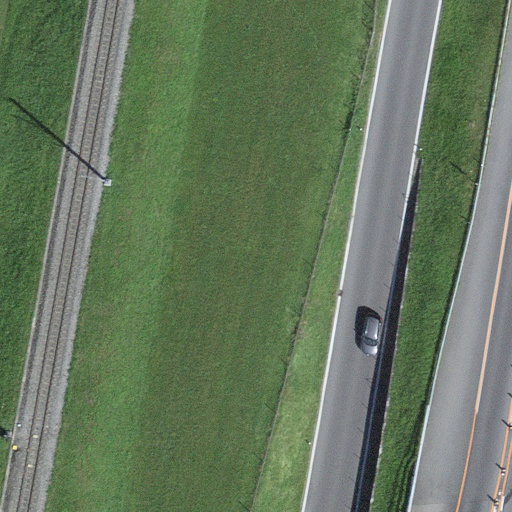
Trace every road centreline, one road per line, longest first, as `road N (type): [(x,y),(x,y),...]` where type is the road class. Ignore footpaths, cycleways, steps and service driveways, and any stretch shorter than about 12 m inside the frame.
road 1 (trunk): [(417,0),(325,511)]
road 2 (trunk): [(511,298),(479,511)]
